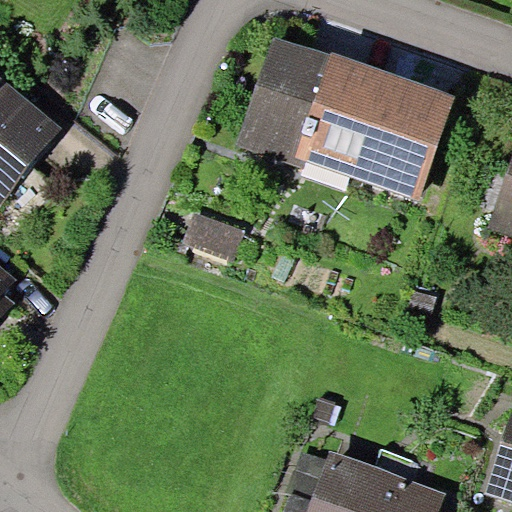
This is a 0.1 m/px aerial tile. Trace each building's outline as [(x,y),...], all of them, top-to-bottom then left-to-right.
[(450,99),(273,36),(238,135),(415,198),(450,99)] [(0,195),(49,135),(0,94),(0,195)] [(511,161),(488,229),(511,237),(511,161)] [(191,214),(180,245),(235,264),(246,233),(191,214)] [(511,410),(483,495),(511,504),(511,410)] [(434,511),(441,493),(330,455),(309,511),(434,511)]
